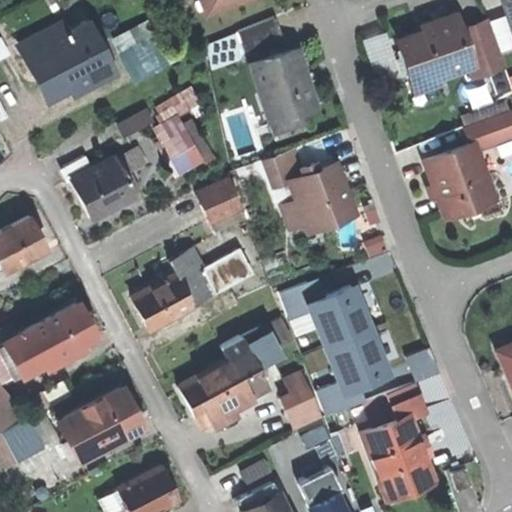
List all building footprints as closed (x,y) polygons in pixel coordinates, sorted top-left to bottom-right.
[(511,0),(501,0),(511,31),(511,0)] [(234,30),(241,49),(279,33),(272,14),(234,30)] [(112,35),(121,52),(150,37),(159,32),(150,15),(112,35)] [(26,48),(51,95),(74,83),(77,90),(92,82),(89,75),(108,65),(83,18),(26,48)] [(396,39),(410,77),(428,71),(430,77),(466,63),(467,63),(456,31),(451,19),(434,26),(432,20),(420,25),(422,30),(396,39)] [(456,31),(467,63),(466,63),(470,74),(501,63),(486,20),(456,31)] [(380,27),(358,35),(370,65),(391,57),(380,27)] [(150,37),(121,52),(135,80),(164,64),(150,37)] [(292,47),(248,61),(268,123),(291,116),(289,110),(310,103),(292,47)] [(155,141),(172,172),(198,157),(201,162),(209,157),(187,119),(179,123),(174,114),(197,100),(189,87),(156,107),(163,119),(152,126),(159,139),(155,141)] [(463,123),(469,140),(472,147),(511,132),(511,125),(505,107),(463,123)] [(143,108),(117,121),(123,133),(149,120),(143,108)] [(421,159),(442,213),(457,207),(458,210),(474,204),(473,201),(490,194),(472,147),(469,140),(421,159)] [(261,160),(270,184),(286,178),(300,172),(297,165),(291,148),(261,160)] [(86,215),(103,207),(103,208),(117,201),(117,199),(132,192),(113,154),(89,166),(67,178),(86,215)] [(61,167),(67,178),(89,166),(83,155),(61,167)] [(286,178),(303,221),(325,212),(328,218),(349,210),(329,161),(313,167),(310,160),(297,165),(300,172),(286,178)] [(193,192),(206,221),(238,206),(227,176),(193,192)] [(0,266),(43,244),(26,213),(0,226),(0,266)] [(165,258),(172,272),(189,302),(213,290),(200,266),(189,245),(165,258)] [(200,266),(213,290),(248,271),(235,247),(200,266)] [(128,295),(145,327),(189,302),(172,272),(128,295)] [(307,309),(321,344),(372,324),(353,278),(311,295),(303,298),(307,309)] [(278,289),(289,316),(307,309),(303,298),(311,295),(304,279),(278,289)] [(0,357),(9,374),(45,355),(48,362),(80,345),(77,338),(89,332),(72,301),(33,321),(28,311),(18,316),(23,326),(15,330),(0,338),(0,357)] [(0,324),(0,338),(15,330),(9,320),(0,324)] [(390,369),(372,324),(321,344),(335,379),(339,389),(352,384),(390,369)] [(243,343),(252,360),(274,348),(265,332),(243,343)] [(175,385),(192,415),(203,409),(211,422),(230,411),(227,405),(265,383),(252,360),(243,343),(237,334),(218,344),(225,357),(175,385)] [(511,341),(496,348),(511,386),(511,341)] [(314,387),(324,411),(357,398),(352,384),(339,389),(335,379),(314,387)] [(410,380),(383,391),(393,417),(404,413),(405,415),(422,408),(410,380)] [(277,397),(291,428),(319,414),(304,384),(277,397)] [(55,417),(74,454),(98,442),(95,436),(133,416),(117,385),(55,417)] [(0,389),(0,388),(0,426),(1,427),(20,412),(0,389)] [(393,417),(383,391),(361,400),(372,426),(393,417)] [(357,431),(380,487),(401,479),(403,484),(410,487),(418,483),(421,477),(428,474),(420,454),(427,451),(419,432),(413,434),(405,415),(404,413),(393,417),(372,426),(357,431)] [(0,431),(15,460),(42,445),(26,417),(0,431)] [(304,442),(327,435),(323,422),(300,429),(304,442)] [(144,511),(175,496),(158,465),(115,488),(125,506),(113,511),(144,511)] [(447,471),(453,488),(468,483),(462,466),(447,471)] [(299,494),(308,511),(351,511),(354,510),(335,474),(316,483),(309,469),(293,477),(301,492),(299,494)] [(231,498),(238,511),(285,511),(269,479),(231,498)]
